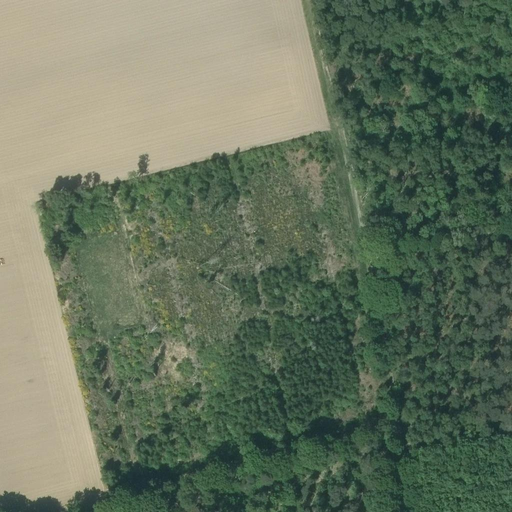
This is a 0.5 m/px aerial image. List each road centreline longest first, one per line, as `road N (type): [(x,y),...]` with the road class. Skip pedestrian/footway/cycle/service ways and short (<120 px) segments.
road 1 (track): [(308,0),(401,454)]
road 2 (track): [(81,511),(399,420)]
